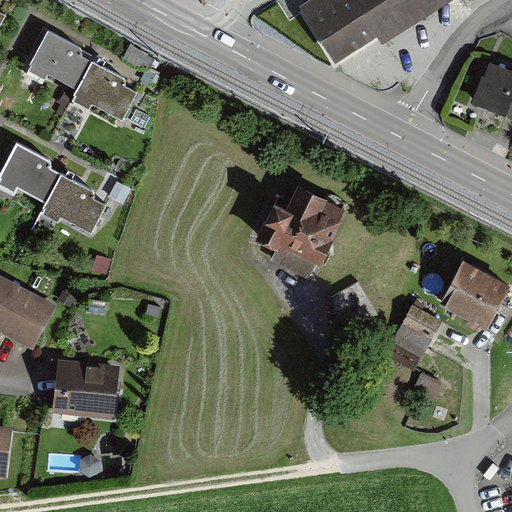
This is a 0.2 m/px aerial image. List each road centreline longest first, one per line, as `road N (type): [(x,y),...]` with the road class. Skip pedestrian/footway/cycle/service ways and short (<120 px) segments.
road 1 (track): [(454,448),(0,506)]
road 2 (primary): [(399,137),(138,0)]
road 3 (unknown): [(321,465),(315,428),(323,349),(280,278)]
road 4 (residential): [(511,4),(480,20),(399,137)]
road 5 (primary): [(511,195),(399,137)]
